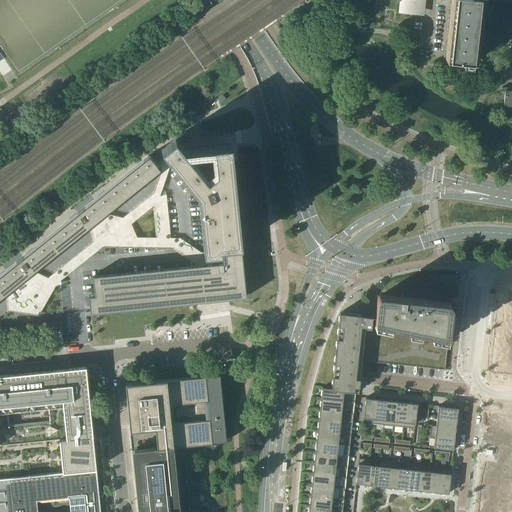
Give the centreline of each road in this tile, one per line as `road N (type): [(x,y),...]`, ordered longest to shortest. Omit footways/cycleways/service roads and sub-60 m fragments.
road 1 (primary): [(218,0),(258,57),(295,198)]
road 2 (primary): [(379,154),(309,102),(232,0)]
road 3 (secondary): [(266,511),(291,345)]
road 4 (residential): [(122,511),(107,356)]
road 5 (primary): [(374,256),(458,233),(511,234)]
road 6 (residential): [(474,389),(486,278),(511,269)]
road 7 (primary): [(511,193),(379,154)]
road 8 (residential): [(460,511),(474,389)]
road 9 (residential): [(107,356),(228,344)]
